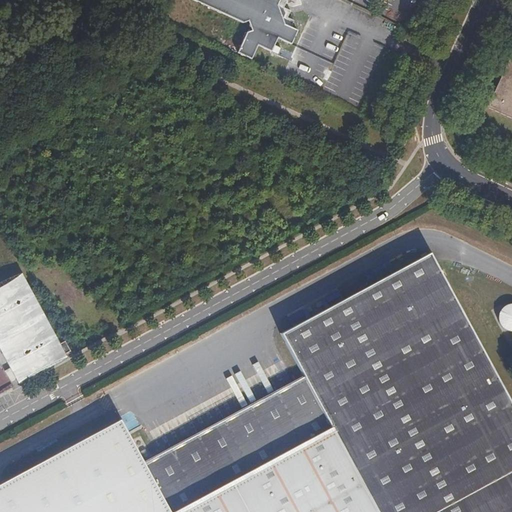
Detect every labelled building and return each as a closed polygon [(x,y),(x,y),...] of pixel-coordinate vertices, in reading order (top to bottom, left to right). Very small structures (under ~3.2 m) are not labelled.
[(186,0),(243,26),(248,24),(253,34),(248,36),(240,54),(255,61),(260,48),(274,55),(280,42),(293,48),(300,34),(292,31),(285,27),(279,7),(281,0),(186,0)] [(511,57),(489,106),(511,116),(511,57)] [(511,511),(511,400),(432,253),(281,333),(304,375),(146,460),(125,420),(0,485),(0,511),(511,511)] [(64,355),(75,349),(70,340),(59,346),(25,279),(0,292),(0,326),(28,379),(66,359),(64,355)] [(511,304),(507,306),(504,310),(502,315),(502,321),(504,326),(508,329),(511,331),(511,304)]
